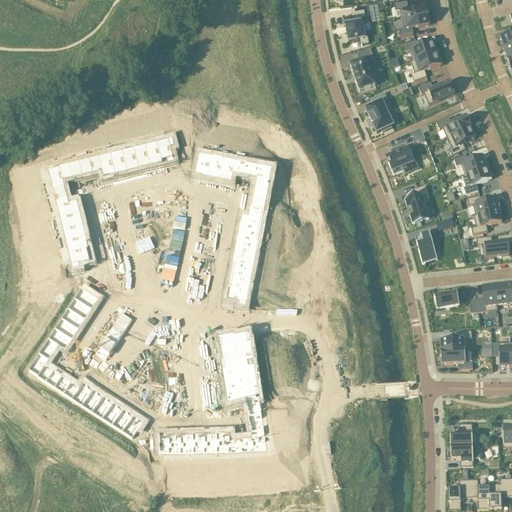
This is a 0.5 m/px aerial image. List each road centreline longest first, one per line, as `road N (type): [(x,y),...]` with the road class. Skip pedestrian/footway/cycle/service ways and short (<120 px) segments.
road 1 (residential): [(150,301),(226,331),(305,326),(343,394),(426,389)]
road 2 (residential): [(407,286),(336,96),(314,0)]
road 3 (residential): [(429,511),(426,389)]
